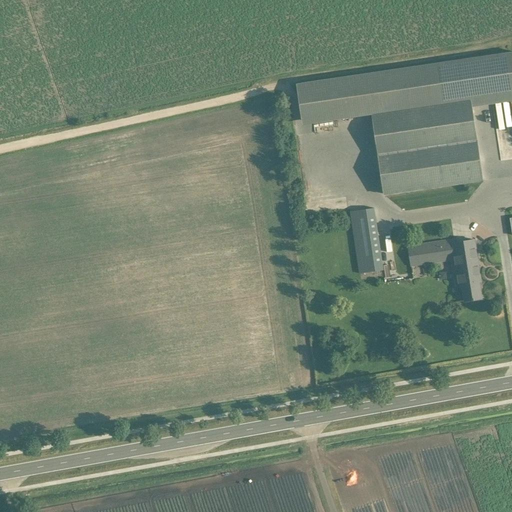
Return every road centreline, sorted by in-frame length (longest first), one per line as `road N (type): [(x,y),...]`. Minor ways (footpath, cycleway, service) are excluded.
road 1 (track): [(511,48),(286,83),(0,149)]
road 2 (primary): [(0,473),(511,381)]
